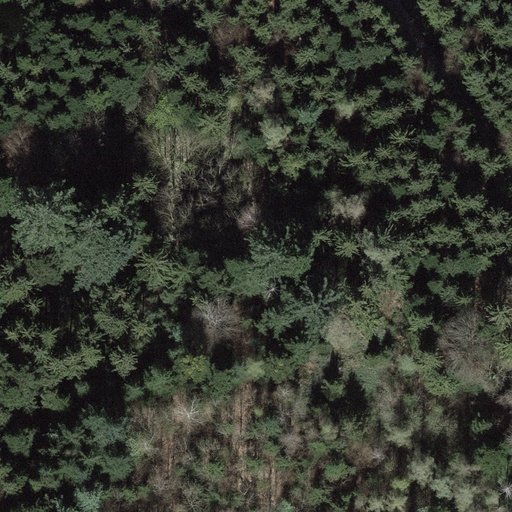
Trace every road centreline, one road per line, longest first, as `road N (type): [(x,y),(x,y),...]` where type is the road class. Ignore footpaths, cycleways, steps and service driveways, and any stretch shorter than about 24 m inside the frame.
road 1 (track): [(175,0),(149,58),(0,223)]
road 2 (track): [(511,394),(465,405),(310,511)]
road 3 (track): [(388,0),(414,53),(511,166)]
